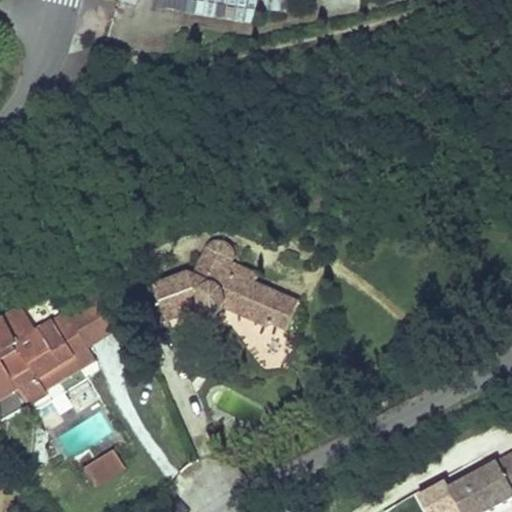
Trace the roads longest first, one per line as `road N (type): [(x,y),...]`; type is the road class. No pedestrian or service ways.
road 1 (unclassified): [(226,511),(511,363)]
road 2 (unclassified): [(0,137),(61,23)]
